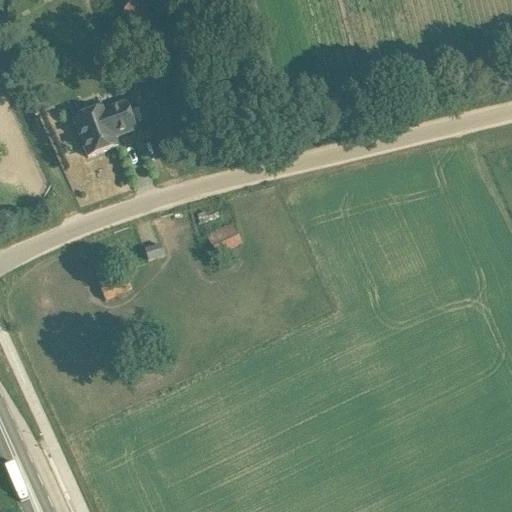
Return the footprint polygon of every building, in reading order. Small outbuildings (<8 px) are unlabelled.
[(176,1),(174,0),(153,0),(152,2),(149,0),(134,0),(123,16),(151,36),(176,1)] [(193,81),(185,60),(184,56),(142,72),(173,156),(187,150),(200,146),(178,87),(193,81)] [(102,110),(73,120),(87,159),(116,148),(113,139),(135,131),(125,105),(103,113),(102,110)] [(216,255),(240,244),(232,227),(208,238),(216,255)] [(161,247),(145,252),(148,262),(165,257),(161,247)] [(131,291),(123,272),(97,283),(105,302),(131,291)] [(161,359),(152,337),(125,349),(134,371),(161,359)]
